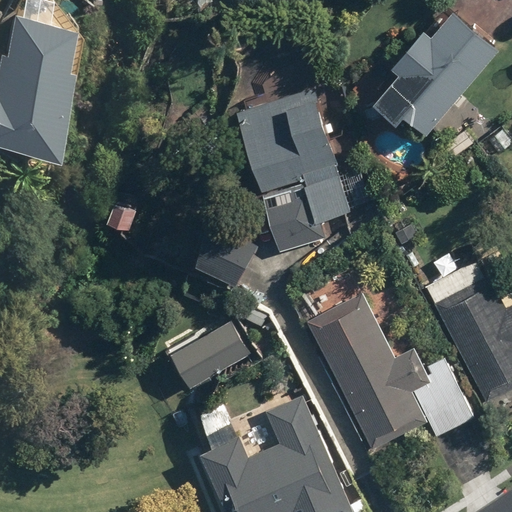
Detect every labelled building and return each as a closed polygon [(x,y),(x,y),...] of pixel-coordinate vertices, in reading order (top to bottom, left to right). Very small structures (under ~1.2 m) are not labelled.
[(205,0),(163,0),(163,14),(205,16),(205,0)] [(438,124),(510,33),(467,0),(460,0),(444,22),(436,17),(404,59),(409,63),(384,95),(408,114),(415,106),(438,124)] [(0,134),(53,143),(68,56),(60,55),(67,16),(13,7),(6,47),(0,46),(0,134)] [(347,169),(319,77),(242,100),(288,249),(332,235),(326,214),(376,199),(365,163),(347,169)] [(142,196),(122,188),(109,219),(129,227),(142,196)] [(263,249),(219,209),(191,240),(235,280),(263,249)] [(429,279),(497,396),(511,387),(511,297),(495,267),(505,260),(494,240),(478,249),(472,238),(450,250),(457,263),(429,279)] [(420,342),(402,350),(364,269),(309,295),(374,435),(429,409),(439,430),(479,411),(451,352),(430,362),(420,342)] [(197,381),(255,349),(237,317),(180,349),(197,381)] [(362,511),(364,511),(312,391),(244,420),(232,392),(205,404),(218,436),(206,441),(236,511),(362,511)]
